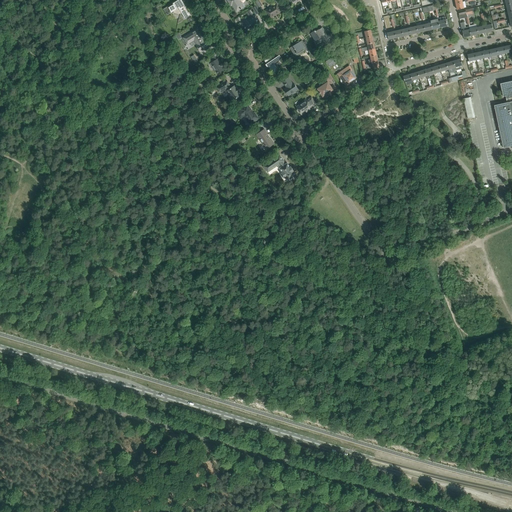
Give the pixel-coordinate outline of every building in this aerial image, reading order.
[(181,12),(185,19),(190,16),(188,12),(188,13),(184,6),(185,5),(181,0),(178,0),(175,2),(176,3),(169,7),(168,6),(163,9),(167,15),(169,14),(171,12),(172,12),(174,11),(175,11),(176,13),(178,13),(180,13),(181,12)] [(227,0),(230,4),(231,3),(236,12),(244,7),(239,0),(227,0)] [(266,11),(270,18),(281,11),(277,4),(266,11)] [(435,11),(435,13),(437,12),(437,9),(436,9),(435,5),(431,6),(427,7),(429,12),(435,11)] [(261,24),(256,15),(242,24),(247,32),(261,24)] [(431,23),(432,29),(440,28),(438,21),(437,19),(431,21),(431,23)] [(446,19),(438,21),(440,28),(447,26),(446,19)] [(469,29),(470,29),(469,27),(465,28),(464,22),(460,23),(462,31),(464,37),(463,37),(471,36),(469,29)] [(431,23),(424,24),(425,31),(432,29),(431,23)] [(424,24),(416,26),(418,33),(425,31),(424,24)] [(492,24),(484,26),(486,32),(493,31),(492,24)] [(416,26),(409,28),(410,34),(418,33),(416,26)] [(484,26),(477,27),(478,34),(486,32),(484,26)] [(327,36),(326,34),(322,28),(323,28),(322,27),(316,31),(315,30),(314,31),(315,31),(311,33),(315,41),(314,41),(316,44),(321,41),(321,42),(328,37),(331,42),(336,40),(332,33),(327,36)] [(477,27),(470,29),(469,29),(471,36),(478,34),(477,27)] [(409,28),(402,30),(403,36),(410,34),(409,28)] [(204,40),(198,29),(183,38),(187,44),(194,40),(197,44),(196,45),(200,52),(210,46),(206,39),(204,40)] [(364,31),(366,37),(372,36),(371,29),(364,31)] [(402,30),(394,31),(396,38),(403,36),(402,30)] [(396,38),(394,31),(387,33),(388,39),(396,38)] [(303,48),(306,47),(302,40),(299,42),(299,41),(291,45),(292,46),(290,48),(294,54),(296,53),(297,54),(304,50),(303,48)] [(364,48),(365,51),(375,49),(374,42),(367,44),(368,47),(364,48)] [(306,47),(307,49),(312,57),(316,55),(310,45),(306,47)] [(490,50),(491,56),(492,59),(497,58),(496,55),(498,54),(497,48),(490,50)] [(280,55),(273,59),(270,56),(264,60),(275,75),(281,71),(275,63),(282,58),(280,55)] [(210,60),(211,63),(212,66),(213,65),(215,68),(214,69),(217,74),(224,70),(222,66),(220,63),(218,59),(217,59),(215,57),(210,60)] [(461,59),(453,61),(455,67),(456,70),(457,70),(461,69),(460,66),(463,65),(461,59)] [(378,61),(372,63),(373,69),(380,68),(378,61)] [(453,61),(446,63),(448,69),(455,67),(453,61)] [(446,63),(439,65),(441,72),(448,69),(446,63)] [(439,65),(432,67),(434,74),(441,72),(439,65)] [(344,83),(346,86),(350,83),(349,82),(356,78),(351,70),(352,70),(349,66),(338,74),(341,79),(341,80),(341,81),(342,83),(343,83),(344,83),(344,84),(344,83)] [(432,67),(425,70),(427,76),(434,74),(432,67)] [(463,76),(458,77),(459,79),(466,77),(464,69),(461,70),(463,76)] [(425,70),(417,72),(419,78),(427,76),(425,70)] [(417,72),(410,74),(412,80),(419,78),(417,72)] [(324,96),(325,98),(337,90),(334,85),(331,87),(329,85),(332,83),(330,80),(333,79),(329,74),(324,77),(327,82),(318,89),(320,92),(319,93),(320,93),(321,93),(323,96),(324,96)] [(412,80),(410,74),(403,76),(405,83),(412,80)] [(284,89),(286,91),(289,96),(292,93),(292,94),(295,93),(294,92),(298,89),(293,83),(292,84),(288,78),(283,82),(287,88),(284,89)] [(220,93),(226,89),(227,91),(233,100),(241,95),(239,92),(239,91),(237,88),(237,89),(234,86),(231,88),(230,86),(227,80),(216,87),(220,93)] [(511,80),(500,83),(503,96),(506,96),(506,98),(506,99),(507,102),(500,104),(499,102),(494,103),(503,148),(511,145),(511,80)] [(475,117),(471,97),(463,99),(468,119),(475,117)] [(296,107),(302,115),(306,112),(307,112),(305,110),(307,109),(308,111),(309,110),(308,110),(312,108),(311,107),(313,105),(313,106),(316,104),(312,98),(309,100),(307,101),(306,100),(296,107)] [(240,109),(241,110),(237,113),(240,117),(244,114),(250,124),(257,119),(258,118),(255,113),(254,114),(247,104),(240,109)] [(267,148),(274,144),(264,129),(256,135),(263,144),(264,143),(267,148)] [(291,179),(292,180),(294,179),(294,178),(296,176),(293,172),(294,171),(291,167),(290,167),(287,163),(285,165),(283,162),(284,161),(280,155),(263,166),(268,172),(279,164),(281,167),(280,168),(283,172),(282,173),(285,178),(286,177),(289,181),(291,179)]
